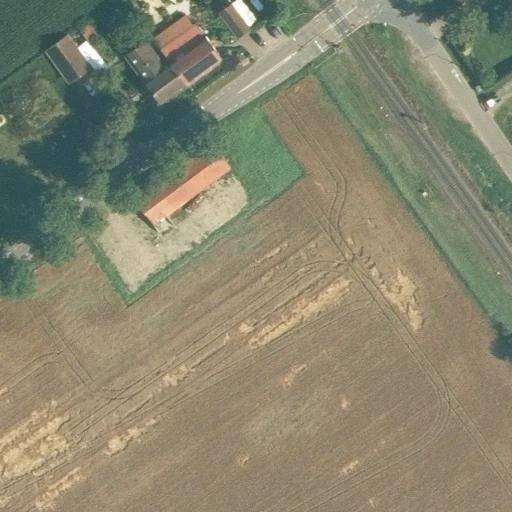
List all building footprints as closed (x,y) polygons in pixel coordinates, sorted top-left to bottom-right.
[(219,10),(239,38),(251,30),(231,1),(219,10)] [(196,22),(160,48),(170,60),(188,85),(220,62),(221,55),(196,22)] [(48,47),(73,80),(94,65),(69,32),(48,47)] [(161,104),(188,85),(170,60),(164,64),(146,40),(125,54),(144,80),(150,88),(161,104)] [(81,102),(97,122),(104,116),(88,96),(81,102)] [(134,198),(146,214),(154,223),(230,167),(212,141),(134,198)]
